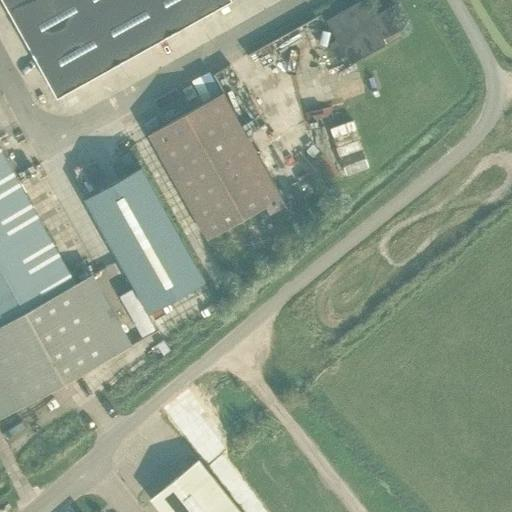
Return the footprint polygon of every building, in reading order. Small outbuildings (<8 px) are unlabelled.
[(2,0),(58,98),(233,0),(232,0),(2,0)] [(371,18),(363,1),(327,20),(338,39),(330,44),(337,57),(345,52),(351,63),(386,45),(383,39),(400,30),(389,8),(371,18)] [(270,212),(285,204),(223,93),(150,135),(208,239),(267,205),(270,212)] [(0,379),(16,409),(116,354),(0,146),(0,379)] [(129,152),(120,157),(125,166),(134,161),(129,152)] [(140,167),(85,198),(149,313),(204,283),(206,282),(141,167),(140,167)] [(295,446),(296,447),(290,452),(289,451),(288,452),(289,453),(271,467),(291,492),(336,456),(316,431),(297,446),(296,445),(295,446)] [(159,511),(241,511),(199,460),(150,500),(159,511)]
